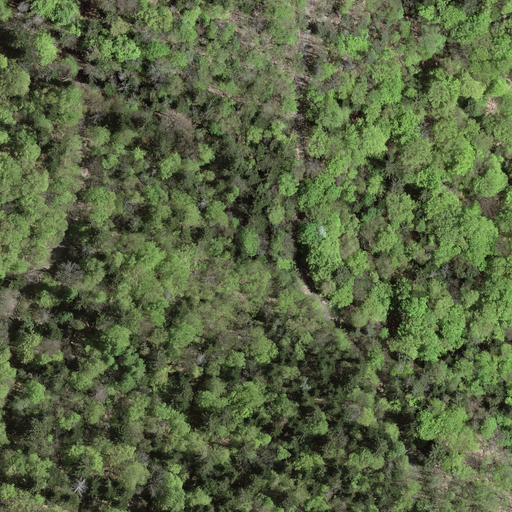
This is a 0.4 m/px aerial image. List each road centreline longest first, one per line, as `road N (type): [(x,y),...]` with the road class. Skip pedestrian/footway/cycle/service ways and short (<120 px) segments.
road 1 (track): [(400,511),(417,481),(373,378),(300,274),(292,229),(303,193),(297,116),(315,0)]
road 2 (track): [(87,0),(76,209),(60,258),(19,296),(5,333),(0,410)]
